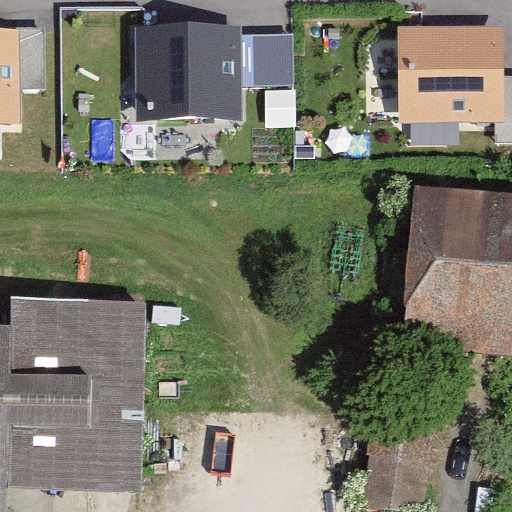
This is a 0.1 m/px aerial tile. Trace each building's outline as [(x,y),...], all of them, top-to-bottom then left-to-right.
[(504,104),(503,16),(394,17),(395,105),(504,104)] [(239,129),(239,37),(136,38),(137,130),(239,129)] [(0,134),(21,135),(20,40),(0,39),(0,134)] [(511,193),(415,186),(402,350),(511,358),(511,193)] [(12,334),(0,333),(0,511),(5,511),(7,488),(139,493),(145,303),(14,299),(12,334)] [(363,501),(422,506),(431,408),(372,403),(363,501)]
